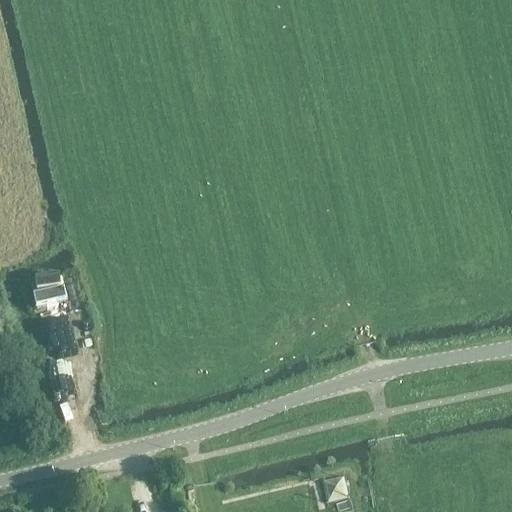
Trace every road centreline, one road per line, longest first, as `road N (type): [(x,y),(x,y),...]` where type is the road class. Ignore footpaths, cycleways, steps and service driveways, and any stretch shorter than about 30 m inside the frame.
road 1 (tertiary): [(511,347),(372,376),(189,436),(0,481)]
road 2 (track): [(345,227),(389,471)]
road 3 (track): [(50,314),(78,462)]
